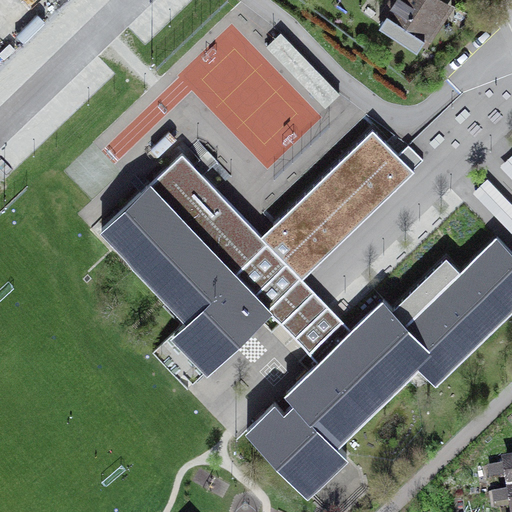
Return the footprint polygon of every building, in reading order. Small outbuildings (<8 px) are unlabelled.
[(454,8),(441,0),(390,0),(379,17),(385,21),(378,30),(417,55),(424,46),(427,48),(454,8)] [(268,43),(311,90),(312,88),(327,104),(340,91),(325,75),(323,76),(282,31),(268,43)] [(262,234),(183,152),(149,184),(273,313),(319,362),(352,331),(302,279),(413,173),(372,130),(262,234)] [(511,154),(499,167),(511,180),(511,154)] [(511,205),(487,179),(472,194),(511,234),(511,205)] [(149,184),(98,233),(187,327),(172,341),(206,377),(273,313),(149,184)] [(511,316),(511,253),(496,237),(460,273),(447,260),(392,313),(383,303),(352,331),(319,362),(246,436),(309,499),(345,463),(334,452),(418,371),(437,390),(511,316)] [(511,490),(511,459),(502,461),(507,491),(511,490)]
